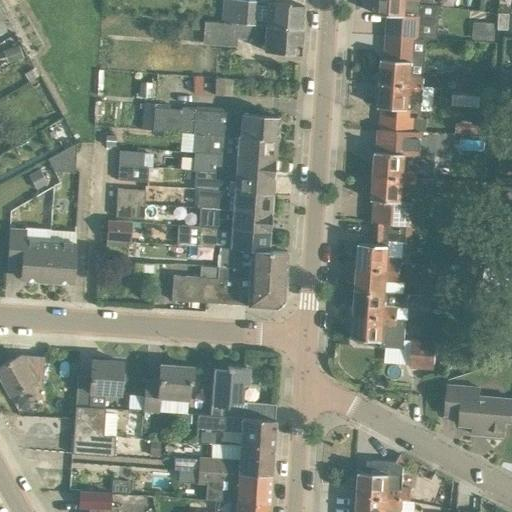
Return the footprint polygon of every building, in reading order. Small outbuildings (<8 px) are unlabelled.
[(266,27),(302,31),(303,6),(302,5),(302,0),(274,0),(274,3),(268,2),(268,3),(256,2),(256,1),(236,0),(217,0),(216,21),(227,23),(240,25),(266,27)] [(419,4),(419,0),(376,0),(375,15),(388,16),(386,36),(415,38),(415,39),(419,39),(420,16),(419,16),(420,4),(419,4)] [(509,13),(498,12),(498,30),(509,30),(509,13)] [(300,55),(302,31),(266,27),(240,25),(227,23),(216,21),(216,23),(207,22),(204,23),(202,45),(235,47),(236,35),(266,38),(265,52),(300,55)] [(495,23),(473,22),(471,40),(494,42),(495,23)] [(414,62),(415,39),(415,38),(386,36),(385,60),(382,59),(380,83),(423,86),(424,75),(411,74),(412,62),(414,62)] [(18,45),(3,50),(8,63),(23,57),(18,45)] [(34,67),(23,73),(28,82),(38,76),(34,67)] [(422,111),(422,98),(423,86),(380,83),(379,108),(422,111)] [(428,83),(425,100),(435,102),(438,85),(428,83)] [(479,108),(481,94),(452,92),(451,105),(467,106),(467,107),(479,108)] [(276,139),(278,117),(154,109),(154,105),(142,104),(141,130),(204,135),(204,134),(276,139)] [(426,133),(427,119),(391,117),(391,118),(381,117),(380,130),(426,133)] [(496,120),(483,119),(482,132),(496,133),(496,120)] [(477,125),(456,123),(455,134),(477,135),(477,125)] [(417,179),(418,168),(420,132),(380,130),(380,142),(379,141),(378,152),(376,152),(374,176),(417,179)] [(275,158),(276,139),(204,134),(204,135),(203,143),(193,142),(192,153),(194,153),(194,152),(275,158)] [(116,136),(106,135),(105,146),(115,147),(116,136)] [(75,172),(77,142),(48,158),(55,171),(75,172)] [(144,167),(145,154),(119,152),(118,165),(144,167)] [(273,177),(275,158),(194,152),(194,153),(192,170),(273,177)] [(117,181),(147,183),(148,168),(144,168),(144,167),(118,165),(117,181)] [(39,169),(28,175),(36,190),(47,183),(39,169)] [(272,195),(273,177),(192,170),(192,171),(195,171),(193,189),(200,190),(201,189),(272,195)] [(415,203),(417,179),(374,176),(372,200),(377,201),(375,223),(407,225),(409,203),(415,203)] [(270,215),(272,195),(201,189),(200,190),(199,208),(270,215)] [(144,204),(145,192),(117,190),(116,202),(144,204)] [(143,219),(144,204),(116,202),(115,218),(143,219)] [(269,233),(270,215),(199,208),(198,226),(269,233)] [(505,220),(485,219),(484,229),(504,230),(505,220)] [(130,242),(131,222),(107,220),(106,240),(128,241),(128,242),(130,242)] [(406,242),(407,225),(375,223),(374,240),(406,242)] [(268,251),(269,233),(198,226),(198,227),(200,227),(198,246),(229,249),(229,248),(268,251)] [(46,282),(50,241),(24,240),(25,230),(9,229),(8,249),(6,269),(21,269),(20,280),(25,280),(30,276),(34,281),(46,282)] [(127,263),(128,242),(128,241),(106,240),(105,262),(127,263)] [(72,283),(75,243),(50,241),(46,282),(57,282),(62,278),(67,283),(72,283)] [(388,259),(388,246),(359,244),(358,268),(400,271),(401,260),(388,259)] [(511,245),(504,245),(502,259),(511,259),(511,245)] [(485,247),(468,247),(467,261),(485,262),(485,247)] [(286,253),(268,251),(229,248),(229,249),(229,260),(218,259),(217,268),(200,267),(199,278),(173,276),(171,301),(276,308),(283,301),(286,253)] [(154,264),(134,262),(133,272),(154,273),(154,264)] [(385,293),(386,281),(399,281),(400,271),(358,268),(356,291),(385,293)] [(407,309),(408,295),(385,293),(356,291),(354,315),(398,317),(398,308),(407,309)] [(462,312),(463,300),(431,297),(429,309),(462,312)] [(404,349),(406,320),(398,320),(398,317),(354,315),(353,339),(381,341),(380,347),(404,349)] [(434,369),(436,342),(412,340),(410,367),(434,369)] [(0,379),(9,395),(35,379),(43,380),(44,357),(19,356),(0,366),(0,379)] [(119,396),(121,362),(91,360),(90,377),(77,376),(75,410),(105,412),(105,409),(104,409),(105,396),(119,396)] [(186,414),(188,384),(191,384),(192,368),(160,365),(159,382),(146,381),(142,411),(159,412),(159,413),(186,415),(186,414)] [(242,403),(244,385),(249,386),(250,374),(244,373),(245,368),(227,367),(227,373),(213,372),(210,416),(274,420),(274,419),(272,419),(273,405),(242,403)] [(511,418),(511,398),(480,394),(481,387),(447,383),(444,416),(459,417),(458,425),(484,428),(484,435),(505,437),(507,418),(511,418)] [(103,436),(105,412),(75,410),(72,454),(114,457),(115,437),(103,436)] [(185,424),(196,425),(197,415),(186,414),(186,415),(185,424)] [(272,448),(274,420),(210,416),(197,415),(196,425),(196,428),(241,431),(240,446),(272,448)] [(158,457),(159,442),(150,442),(149,456),(158,457)] [(270,476),(272,448),(240,446),(211,445),(210,460),(174,458),(174,469),(197,471),(270,476)] [(359,472),(358,496),(401,500),(410,501),(411,489),(401,488),(402,476),(403,467),(417,475),(422,467),(400,455),(395,462),(368,461),(367,473),(359,472)] [(268,505),(270,476),(197,471),(196,483),(227,485),(226,502),(235,503),(268,505)] [(130,481),(111,480),(110,492),(129,493),(130,481)] [(110,508),(111,494),(80,493),(79,508),(88,508),(88,511),(117,511),(118,509),(110,508)] [(400,511),(401,500),(358,496),(356,511),(400,511)] [(268,511),(268,505),(235,503),(234,511),(268,511)]
